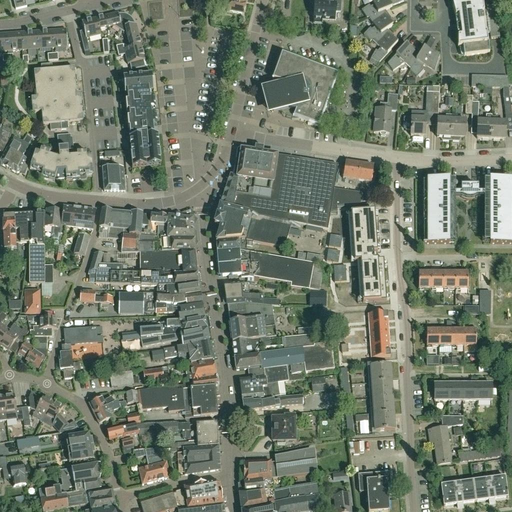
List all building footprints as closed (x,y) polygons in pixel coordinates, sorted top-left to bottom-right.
[(12,0),(15,11),(26,8),(24,0),(12,0)] [(244,5),(245,0),(229,0),(229,2),(227,13),(243,16),(245,5),(244,5)] [(321,0),(321,4),(314,4),(313,12),(311,13),(311,17),(313,18),(313,20),(314,20),(314,26),(321,26),(322,21),(335,22),(336,13),(339,13),(340,0),(321,0)] [(385,11),(392,9),(388,0),(371,0),(375,8),(371,9),(369,6),(361,11),(366,19),(368,18),(385,11)] [(455,17),(456,27),(497,21),(495,5),(486,7),(487,12),(484,12),(482,0),(456,0),(457,6),(452,7),(455,17)] [(388,16),(385,11),(368,18),(376,29),(373,31),(370,29),(363,36),(370,42),(372,41),(371,41),(386,30),(387,31),(393,27),(386,17),(388,16)] [(118,15),(118,14),(96,19),(100,36),(101,36),(99,30),(113,27),(119,31),(128,17),(126,16),(124,15),(122,15),(120,15),(118,15)] [(141,46),(136,25),(135,25),(134,23),(133,21),(132,19),(130,18),(128,17),(119,31),(126,35),(129,49),(124,50),(122,46),(116,47),(117,52),(141,46)] [(84,53),(89,51),(86,40),(100,36),(96,19),(81,23),(83,32),(79,33),(84,53)] [(499,37),(497,21),(456,27),(457,37),(457,48),(462,47),(464,57),(489,53),(487,34),(490,34),(490,39),(499,37)] [(67,48),(66,30),(51,32),(52,49),(67,48)] [(391,35),(387,31),(386,30),(371,41),(372,41),(382,50),(379,53),(375,51),(371,59),(379,64),(397,44),(389,36),(391,35)] [(52,49),(51,32),(36,33),(37,50),(52,49)] [(37,50),(36,33),(21,34),(22,51),(37,50)] [(22,51),(21,34),(6,35),(7,52),(22,51)] [(404,64),(410,70),(411,70),(420,54),(414,49),(413,51),(406,44),(387,64),(392,72),(404,64)] [(145,68),(143,62),(144,61),(141,46),(117,52),(118,57),(125,55),(127,65),(129,65),(131,71),(145,68)] [(411,70),(410,70),(409,71),(416,78),(423,71),(420,68),(422,65),(434,72),(440,55),(434,52),(433,54),(423,48),(420,54),(411,70)] [(294,121),(298,120),(307,124),(307,125),(324,127),(325,116),(322,116),(337,76),(281,55),(272,80),(276,82),(274,85),(273,88),(266,90),(272,115),(280,113),(282,114),(281,115),(284,117),(286,117),(286,118),(290,119),(291,120),(291,121),(294,121)] [(65,130),(65,124),(83,122),(80,95),(76,96),(74,69),(52,71),(51,65),(41,66),(41,72),(34,73),(36,99),(31,100),(32,114),(41,113),(42,126),(49,125),(50,132),(65,130)] [(361,73),(360,84),(369,85),(371,74),(361,73)] [(132,169),(161,166),(160,161),(159,153),(158,136),(156,136),(155,126),(157,126),(155,115),(154,110),(155,110),(154,98),(153,99),(153,93),(151,75),(123,78),(123,86),(128,86),(134,138),(129,139),(129,140),(126,140),(129,165),(131,165),(132,169)] [(397,96),(388,95),(387,105),(380,104),(379,110),(375,110),(373,134),(379,134),(379,135),(380,137),(384,137),(386,136),(386,135),(388,135),(390,112),(396,112),(397,96)] [(403,125),(403,128),(405,131),(411,131),(410,137),(425,137),(425,113),(411,113),(411,119),(403,119),(403,125)] [(442,141),(450,141),(451,117),(446,116),(445,120),(437,120),(436,138),(441,138),(441,140),(442,141)] [(490,140),(491,116),(486,116),(486,122),(477,122),(476,140),(490,140)] [(492,116),(491,116),(490,140),(504,141),(505,123),(497,122),(498,117),(492,117),(492,116)] [(451,117),(450,141),(458,142),(460,141),(460,139),(464,139),(465,121),(457,121),(457,117),(451,117)] [(1,166),(9,170),(24,143),(23,143),(23,142),(20,147),(9,141),(10,134),(0,129),(0,152),(5,155),(0,163),(1,166)] [(27,136),(23,143),(24,143),(9,170),(16,174),(19,173),(26,161),(21,158),(26,149),(28,145),(32,139),(27,136)] [(70,136),(57,137),(58,150),(59,161),(48,158),(50,153),(41,150),(40,155),(35,153),(29,170),(36,173),(34,176),(47,181),(47,180),(54,183),(55,180),(65,179),(65,181),(72,181),(73,181),(86,180),(86,176),(92,175),(90,157),(86,157),(85,153),(76,154),(77,158),(68,159),(67,150),(71,150),(70,136)] [(230,175),(220,206),(252,215),(291,223),(327,231),(330,214),(337,213),(337,209),(360,207),(362,194),(334,190),(337,166),(262,154),(263,149),(254,148),(253,153),(241,151),(238,171),(237,177),(230,175)] [(343,179),(357,181),(359,165),(346,163),(343,179)] [(373,167),(359,165),(357,181),(371,183),(373,167)] [(125,193),(122,169),(102,169),(104,193),(125,193)] [(511,181),(489,182),(489,245),(511,244),(511,181)] [(423,182),(423,245),(448,245),(448,182),(423,182)] [(460,188),(460,198),(461,199),(463,199),(464,200),(465,200),(466,200),(468,201),(469,201),(470,201),(471,200),(473,200),(474,200),(475,199),(476,199),(477,198),(477,188),(460,188)] [(290,230),(291,223),(252,215),(220,206),(214,226),(222,228),(215,243),(245,240),(245,242),(252,243),(286,249),(289,235),(290,230)] [(73,229),(74,221),(73,221),(74,209),(63,208),(63,213),(60,236),(64,236),(65,228),(73,229)] [(92,232),(95,211),(74,209),(73,221),(74,221),(73,229),(92,232)] [(44,215),(44,228),(56,229),(55,237),(59,238),(60,236),(63,213),(46,211),(45,215),(44,215)] [(108,229),(111,213),(111,212),(101,212),(99,229),(98,234),(102,235),(103,229),(108,230),(108,229)] [(373,212),(351,214),(352,262),(358,261),(359,301),(381,300),(380,260),(375,261),(373,212)] [(140,234),(141,226),(142,215),(130,214),(130,215),(111,213),(108,229),(108,230),(108,240),(122,241),(122,236),(129,237),(135,237),(136,236),(140,237),(140,234)] [(15,245),(18,245),(29,244),(29,227),(34,226),(34,215),(13,217),(14,237),(15,237),(15,245)] [(44,228),(44,215),(34,215),(34,226),(29,227),(29,244),(29,285),(53,285),(53,267),(44,267),(44,228)] [(149,223),(150,216),(142,215),(141,226),(149,226),(149,224),(149,223)] [(156,227),(165,228),(165,225),(168,225),(169,218),(150,216),(149,223),(149,224),(156,225),(156,227)] [(14,237),(13,217),(3,217),(3,225),(1,225),(1,231),(3,230),(3,237),(4,237),(4,251),(3,251),(4,268),(16,267),(16,260),(18,260),(18,245),(15,245),(15,237),(14,237)] [(166,254),(194,253),(192,220),(169,218),(168,225),(165,225),(165,228),(156,227),(156,229),(156,235),(154,235),(154,238),(149,238),(140,237),(136,236),(135,237),(129,237),(122,236),(122,241),(121,255),(140,255),(166,254)] [(469,237),(469,227),(461,227),(460,237),(469,237)] [(79,235),(73,255),(84,258),(89,238),(79,235)] [(313,265),(297,262),(238,252),(238,246),(216,248),(218,277),(240,275),(287,284),(286,287),(318,292),(323,268),(313,266),(313,265)] [(197,275),(194,253),(166,254),(140,255),(140,275),(158,276),(179,275),(197,275)] [(297,262),(313,265),(322,266),(323,258),(307,255),(307,256),(298,254),(297,262)] [(100,265),(103,255),(94,255),(91,265),(100,265)] [(198,285),(197,274),(197,275),(179,275),(158,276),(140,275),(121,275),(122,266),(100,265),(91,265),(88,276),(95,276),(95,285),(130,286),(130,287),(158,287),(158,288),(166,288),(178,287),(198,285)] [(431,290),(431,273),(431,271),(426,271),(426,273),(418,273),(418,290),(431,290)] [(431,273),(431,290),(443,290),(443,273),(443,271),(438,271),(438,273),(431,273)] [(450,273),(443,273),(443,290),(455,290),(455,273),(455,271),(450,271),(450,273)] [(463,273),(455,273),(455,290),(468,290),(468,273),(467,273),(467,271),(463,271),(463,273)] [(202,307),(198,285),(178,287),(166,288),(158,288),(144,288),(120,288),(119,307),(125,307),(125,306),(131,306),(137,306),(142,307),(142,308),(144,308),(144,306),(156,308),(173,309),(181,309),(202,307)] [(247,305),(261,306),(261,303),(261,297),(250,297),(249,285),(244,285),(224,286),(227,306),(244,304),(247,305)] [(109,305),(113,305),(114,298),(104,297),(104,299),(95,298),(95,293),(81,292),(80,303),(109,305)] [(25,293),(26,315),(39,315),(39,293),(25,293)] [(479,300),(479,316),(485,316),(490,316),(490,293),(479,293),(479,300)] [(261,306),(247,305),(244,304),(227,306),(230,323),(229,323),(232,343),(232,344),(253,342),(253,341),(275,338),(272,306),(264,306),(261,306)] [(478,306),(464,306),(464,316),(478,316),(478,306)] [(180,316),(203,313),(202,307),(181,309),(173,309),(156,308),(156,315),(163,314),(163,315),(173,314),(172,314),(180,313),(180,316)] [(386,311),(367,311),(367,322),(386,322),(386,311)] [(203,313),(180,316),(178,316),(179,322),(179,323),(204,319),(203,313)] [(0,344),(9,332),(1,326),(7,317),(2,314),(0,315),(0,344)] [(56,330),(56,318),(39,319),(39,332),(30,332),(30,338),(43,338),(42,330),(56,330)] [(206,330),(204,319),(179,323),(179,322),(167,323),(167,330),(162,330),(162,329),(140,331),(140,333),(140,340),(141,340),(182,335),(206,330)] [(386,322),(367,322),(367,333),(386,333),(386,322)] [(439,347),(451,347),(451,331),(451,328),(451,322),(446,322),(446,331),(439,331),(439,347)] [(329,325),(317,325),(317,329),(317,336),(330,335),(329,325)] [(23,329),(22,331),(13,326),(9,332),(0,344),(0,345),(8,352),(17,340),(21,343),(29,333),(23,329)] [(439,347),(439,331),(439,328),(434,328),(434,331),(426,331),(426,347),(439,347)] [(463,347),(463,331),(463,328),(458,328),(458,331),(451,331),(451,347),(463,347)] [(470,331),(463,331),(463,347),(463,353),(476,353),(476,331),(475,331),(475,328),(470,328),(470,331)] [(65,347),(71,346),(97,344),(96,329),(64,331),(65,347)] [(297,330),(298,337),(317,336),(317,329),(297,330)] [(182,335),(141,340),(140,340),(134,341),(135,343),(137,342),(138,349),(152,347),(152,346),(164,345),(173,343),(173,342),(181,340),(183,347),(208,342),(209,342),(206,331),(206,330),(182,335)] [(140,333),(125,335),(126,341),(134,341),(140,340),(140,333)] [(386,333),(367,333),(368,344),(387,343),(386,333)] [(334,371),(331,345),(314,347),(313,337),(281,339),(253,342),(232,344),(235,372),(248,371),(249,378),(264,377),(264,379),(239,381),(242,402),(274,398),(274,397),(279,397),(277,385),(288,382),(303,381),(303,374),(334,371)] [(34,338),(34,351),(46,351),(47,339),(34,338)] [(208,342),(183,347),(176,348),(163,350),(165,360),(178,358),(179,366),(196,364),(212,361),(208,342)] [(387,343),(368,344),(368,355),(387,354),(387,343)] [(48,352),(34,351),(26,346),(20,354),(25,357),(26,356),(28,357),(25,361),(38,370),(45,359),(48,352)] [(71,346),(65,347),(61,347),(62,354),(60,355),(61,363),(59,363),(60,371),(63,371),(64,380),(73,380),(71,346)] [(156,361),(164,360),(162,351),(155,352),(156,361)] [(186,383),(216,378),(212,362),(186,366),(187,376),(186,379),(186,383)] [(371,398),(393,397),(390,366),(369,367),(371,398)] [(141,372),(143,385),(163,382),(163,378),(165,378),(164,369),(162,369),(141,372)] [(109,374),(109,383),(129,383),(129,374),(109,374)] [(216,378),(186,383),(182,384),(183,386),(183,390),(189,389),(189,390),(214,388),(218,387),(216,378)] [(312,394),(325,392),(324,380),(311,381),(312,394)] [(434,402),(448,402),(448,385),(434,385),(434,402)] [(448,385),(448,402),(463,402),(463,385),(448,385)] [(477,402),(477,385),(463,385),(463,402),(477,402)] [(491,385),(477,385),(477,402),(491,402),(491,385)] [(137,393),(138,403),(139,412),(152,411),(168,409),(168,414),(179,413),(180,418),(184,417),(185,419),(217,417),(214,388),(189,390),(189,389),(183,390),(183,386),(175,387),(175,388),(165,389),(150,391),(137,393)] [(138,403),(137,393),(126,394),(127,404),(138,403)] [(3,397),(6,422),(17,420),(17,422),(23,422),(21,409),(16,409),(14,395),(3,397)] [(30,409),(45,417),(53,402),(43,397),(42,400),(34,396),(30,397),(28,400),(30,409)] [(274,398),(242,402),(243,413),(262,411),(275,409),(285,407),(303,406),(302,397),(283,398),(274,400),(274,398)] [(374,432),(395,431),(393,397),(371,398),(374,432)] [(106,408),(101,399),(89,405),(94,414),(114,404),(111,399),(104,403),(107,407),(106,408)] [(53,402),(45,417),(54,422),(52,426),(61,435),(66,434),(77,428),(74,422),(67,427),(58,417),(63,407),(53,402)] [(114,404),(94,414),(99,425),(112,419),(109,413),(116,410),(117,412),(121,410),(117,403),(114,404)] [(21,409),(23,422),(24,428),(30,427),(27,408),(21,409)] [(129,427),(136,426),(137,427),(141,426),(139,414),(127,416),(128,427),(129,427)] [(272,421),(273,443),(277,442),(277,445),(284,445),(284,442),(295,442),(294,420),(294,417),(284,418),(284,420),(272,421)] [(451,464),(447,428),(462,427),(462,418),(460,418),(454,418),(454,421),(441,423),(442,428),(433,430),(433,431),(428,431),(430,445),(434,444),(437,466),(451,464)] [(137,427),(138,434),(138,436),(178,434),(178,432),(189,432),(189,425),(177,426),(177,424),(141,426),(137,427)] [(183,449),(218,447),(217,424),(196,425),(197,442),(188,442),(188,443),(177,444),(177,449),(183,449)] [(138,434),(137,427),(136,426),(129,427),(128,427),(121,428),(107,432),(109,442),(138,434)] [(458,454),(459,464),(505,457),(505,449),(476,452),(476,448),(470,448),(470,450),(468,450),(467,436),(461,436),(461,429),(453,430),(454,438),(461,437),(461,440),(462,450),(462,454),(458,454)] [(66,444),(67,451),(93,447),(92,440),(89,440),(88,435),(68,439),(69,444),(66,444)] [(18,450),(33,447),(32,439),(17,442),(18,450)] [(124,449),(134,446),(132,440),(122,442),(124,449)] [(353,456),(358,455),(358,444),(352,444),(353,447),(349,448),(349,456),(353,456)] [(93,447),(67,451),(69,463),(93,459),(92,454),(94,454),(93,447)] [(218,448),(183,450),(183,455),(178,455),(178,474),(185,473),(185,477),(220,471),(218,448)] [(148,468),(138,471),(142,486),(168,480),(169,478),(166,464),(161,465),(158,450),(155,451),(154,450),(145,451),(148,468)] [(244,477),(244,482),(272,479),(315,475),(313,452),(303,454),(303,453),(299,454),(299,455),(295,455),(295,454),(291,455),(291,456),(276,458),(276,462),(271,463),(270,461),(243,462),(243,468),(243,469),(243,475),(244,477)] [(27,486),(23,467),(7,469),(5,458),(0,458),(0,470),(1,470),(1,469),(2,469),(3,475),(11,474),(13,488),(27,486)] [(85,493),(91,492),(101,490),(99,480),(102,474),(100,465),(59,472),(62,487),(38,492),(40,501),(83,493),(85,493)] [(437,486),(437,471),(422,471),(422,486),(437,486)] [(346,473),(339,474),(340,482),(347,481),(346,473)] [(368,511),(388,511),(387,490),(391,490),(390,474),(358,476),(360,493),(367,493),(368,511)] [(494,502),(494,500),(507,499),(505,478),(472,482),(475,503),(488,501),(489,503),(494,502)] [(251,508),(251,509),(273,506),(274,505),(304,500),(319,498),(317,486),(274,492),(272,484),(272,480),(272,479),(244,482),(244,485),(238,485),(241,510),(251,508)] [(462,507),(462,505),(475,503),(472,482),(440,486),(443,507),(457,505),(457,507),(462,507)] [(142,511),(175,511),(178,511),(188,508),(223,506),(220,485),(216,483),(184,488),(185,493),(181,494),(180,493),(173,495),(172,493),(139,502),(142,511)] [(52,511),(90,505),(91,511),(93,511),(113,509),(115,509),(111,490),(91,493),(91,492),(85,493),(83,493),(40,501),(42,511),(52,511)] [(350,511),(348,495),(334,497),(335,511),(350,511)] [(241,511),(320,511),(319,498),(304,500),(274,505),(273,506),(251,509),(251,510),(241,511)]
